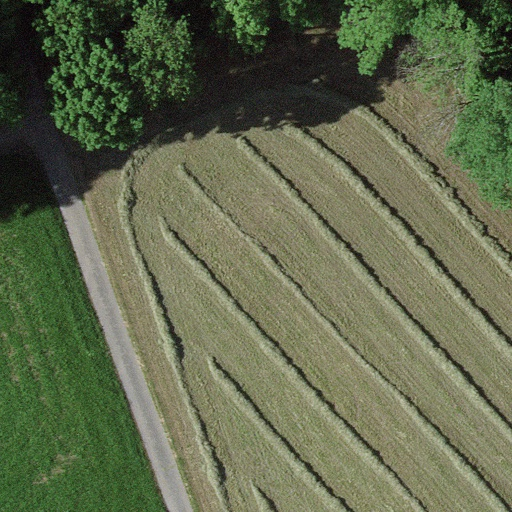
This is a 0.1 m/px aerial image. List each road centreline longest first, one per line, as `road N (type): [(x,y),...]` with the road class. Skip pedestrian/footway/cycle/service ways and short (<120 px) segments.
road 1 (unclassified): [(34,128),(103,293),(179,511)]
road 2 (track): [(1,0),(34,128)]
